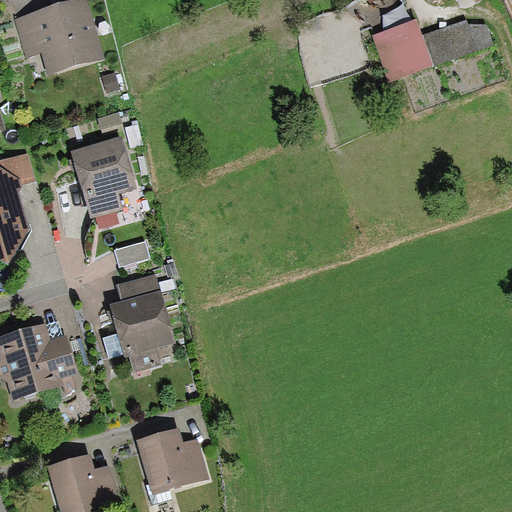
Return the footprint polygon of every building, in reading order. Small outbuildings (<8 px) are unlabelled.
[(421,0),(425,10),(452,0),(473,0),(477,10),(504,0),(421,0)] [(84,7),(36,21),(54,83),(102,70),(84,7)] [(415,28),(370,46),(388,90),(493,48),(485,26),(424,50),(415,28)] [(117,149),(69,163),(90,232),(123,222),(118,204),(132,199),(117,149)] [(0,167),(0,267),(25,236),(14,195),(39,188),(32,159),(0,167)] [(145,242),(114,250),(119,268),(150,259),(145,242)] [(123,309),(110,313),(128,366),(177,349),(155,282),(118,294),(123,309)] [(51,329),(0,343),(0,349),(16,407),(76,389),(64,345),(56,347),(51,329)] [(194,428),(135,448),(153,502),(212,483),(194,428)] [(87,463),(46,475),(56,511),(119,511),(121,511),(109,469),(90,474),(87,463)]
